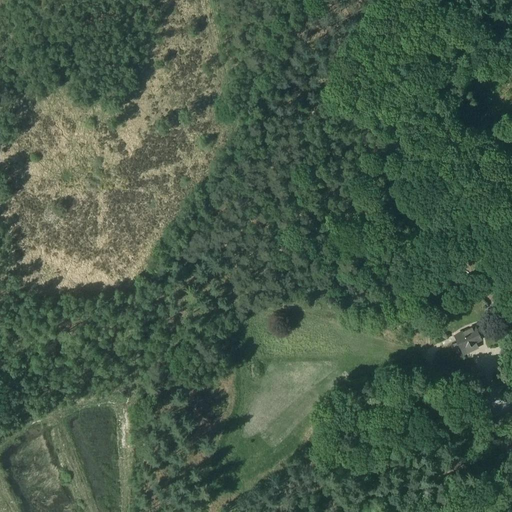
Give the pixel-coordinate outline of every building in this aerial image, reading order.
[(456,268),(431,274),(433,284),(459,277),(456,268)] [(490,298),(496,305),(504,299),(498,291),(490,298)] [(507,301),(504,299),(496,305),(498,308),(507,301)] [(478,324),(477,325),(473,316),(453,326),(458,339),(459,338),(466,335),(472,332),(479,329),(478,328),(479,327),(478,324)] [(466,335),(468,341),(475,337),(472,332),(466,335)] [(468,341),(466,335),(459,338),(461,344),(468,341)]
